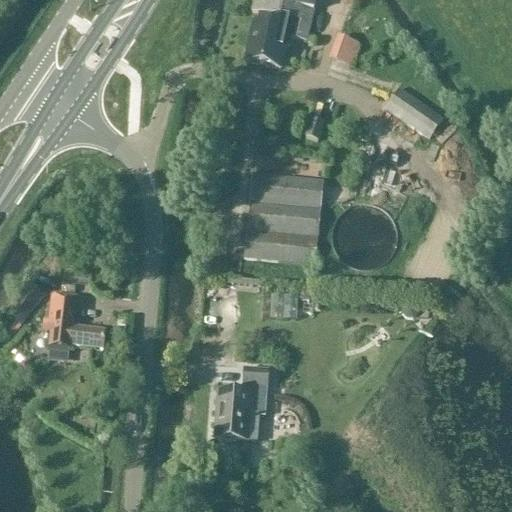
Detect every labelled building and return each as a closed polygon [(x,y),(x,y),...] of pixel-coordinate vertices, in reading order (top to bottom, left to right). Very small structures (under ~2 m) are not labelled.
[(289,52),(292,41),(306,44),(316,0),(254,0),(250,16),(259,18),(258,25),(252,24),(243,65),(281,74),(286,51),(289,52)] [(324,54),(346,66),(358,43),(336,31),(324,54)] [(443,123),(399,92),(385,112),(430,143),(443,123)] [(323,128),(312,124),(306,141),(318,145),(323,128)] [(430,148),(434,157),(450,151),(446,141),(430,148)] [(252,178),(247,224),(243,262),(315,269),(324,185),(252,178)] [(344,193),(335,196),(340,213),(349,210),(344,193)] [(44,299),(30,287),(6,316),(21,328),(44,299)] [(73,328),(72,328),(74,300),(50,298),(46,350),(52,350),(51,360),(63,361),(64,352),(70,353),(70,350),(103,354),(105,335),(73,331),(73,328)] [(313,298),(302,298),(302,307),(312,307),(313,298)] [(401,310),(401,317),(406,322),(413,322),(418,318),(418,311),(413,306),(406,305),(401,310)] [(258,418),(258,420),(266,420),(268,392),(267,392),(268,375),(244,373),(243,390),(244,390),(244,397),(217,395),(214,443),(255,446),(256,418),(258,418)]
